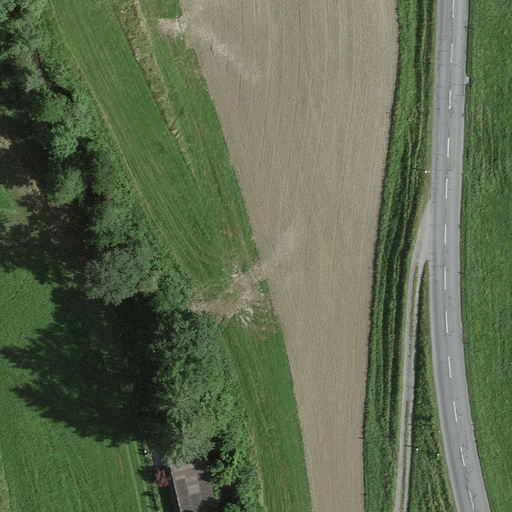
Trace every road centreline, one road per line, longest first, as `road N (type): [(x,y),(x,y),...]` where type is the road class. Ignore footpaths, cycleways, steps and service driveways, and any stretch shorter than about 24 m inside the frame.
road 1 (secondary): [(453,0),(446,299),(453,402),(476,511)]
road 2 (track): [(445,217),(413,265),(394,511)]
